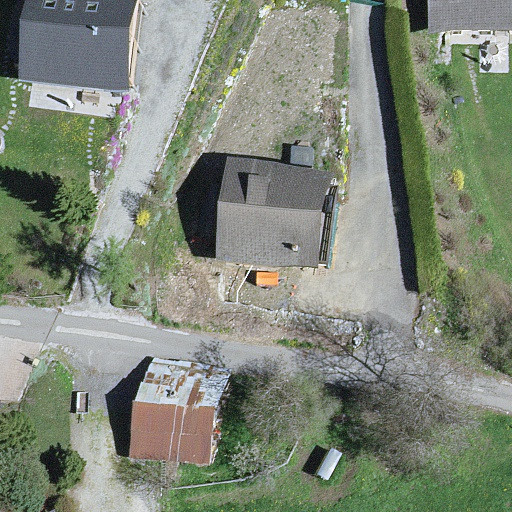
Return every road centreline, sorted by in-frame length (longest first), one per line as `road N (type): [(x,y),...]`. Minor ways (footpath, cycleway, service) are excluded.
road 1 (residential): [(511,407),(290,364),(0,339)]
road 2 (unknown): [(90,349),(73,419),(82,511)]
